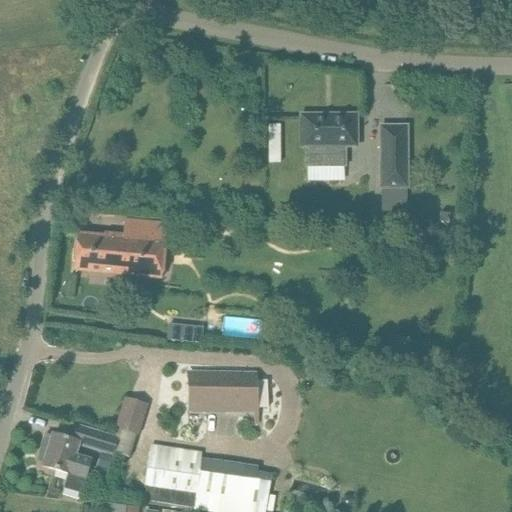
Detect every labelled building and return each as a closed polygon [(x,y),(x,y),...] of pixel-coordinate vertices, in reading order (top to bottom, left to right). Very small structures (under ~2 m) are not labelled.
[(300,116),(301,148),(307,148),(307,167),(344,167),(344,148),(356,148),(356,116),(300,116)] [(406,128),(380,128),(381,189),(407,189),(406,128)] [(166,226),(144,223),(124,221),(122,237),(103,236),(103,238),(76,235),(73,271),(160,280),(166,226)] [(168,325),(166,341),(176,342),(177,326),(168,325)] [(254,372),(188,374),(190,413),(226,412),(226,411),(256,410),(267,409),(266,381),(255,382),(255,378),(254,372)] [(145,408),(125,401),(117,428),(137,434),(145,408)] [(118,440),(95,433),(90,449),(113,456),(118,440)] [(45,435),(40,451),(46,453),(42,467),(61,473),(66,475),(61,488),(80,494),(84,479),(89,465),(90,461),(75,456),(78,445),(79,444),(71,442),(52,436),(51,437),(45,435)] [(195,499),(193,510),(205,511),(251,511),(257,473),(257,471),(200,462),(195,499)] [(145,492),(144,502),(147,503),(193,510),(195,499),(145,492)] [(337,499),(336,506),(340,511),(346,511),(352,508),(353,502),(349,497),(343,496),(337,499)]
